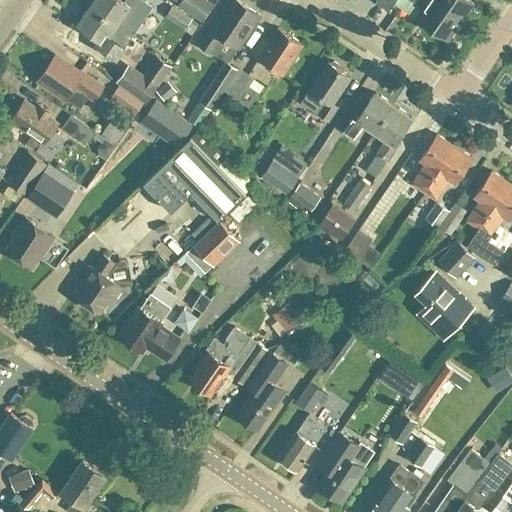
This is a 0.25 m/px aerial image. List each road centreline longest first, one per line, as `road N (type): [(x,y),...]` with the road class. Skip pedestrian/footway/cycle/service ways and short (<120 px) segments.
road 1 (tertiary): [(220,470),(0,318)]
road 2 (residential): [(460,99),(309,0)]
